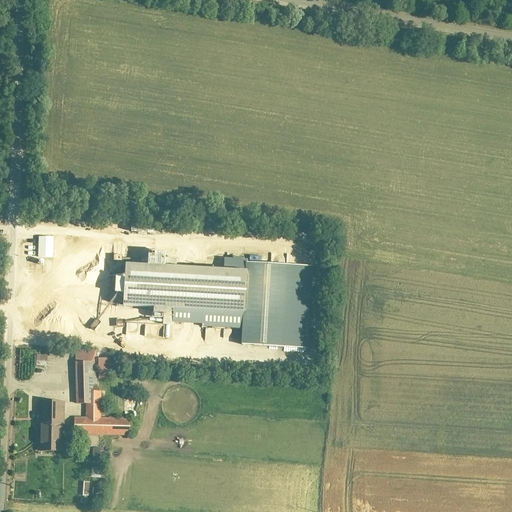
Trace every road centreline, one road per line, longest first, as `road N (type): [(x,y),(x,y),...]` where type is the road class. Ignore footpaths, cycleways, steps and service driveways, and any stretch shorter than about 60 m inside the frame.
road 1 (residential): [(9,511),(26,0)]
road 2 (residential): [(511,47),(248,0)]
